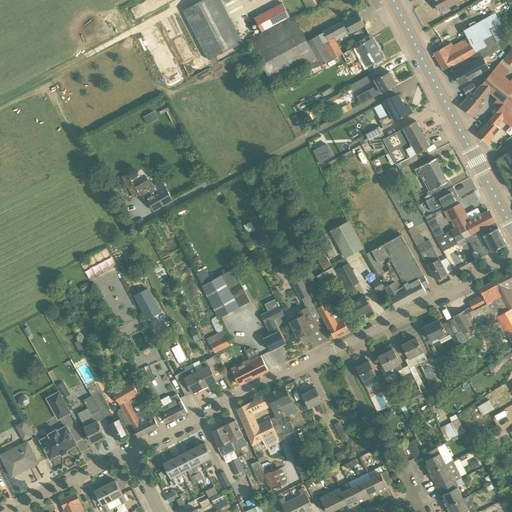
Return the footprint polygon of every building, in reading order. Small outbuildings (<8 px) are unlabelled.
[(215,0),(201,0),(182,10),(209,62),(238,45),(215,0)] [(314,0),(302,0),(307,10),(317,5),(314,0)] [(433,0),(440,11),(459,1),(460,0),(433,0)] [(444,47),(436,52),(434,53),(443,70),(472,55),(496,41),(490,30),(501,24),(499,20),(502,18),(498,10),(494,12),(495,13),(474,25),(463,31),(467,37),(445,49),(444,47)] [(337,41),(350,34),(365,26),(358,13),(307,41),(317,60),(310,63),(313,69),(342,54),(343,53),(337,41)] [(272,84),(310,63),(317,60),(307,41),(293,17),(258,35),(248,40),(272,84)] [(444,22),(446,27),(458,21),(456,17),(444,22)] [(383,59),(377,49),(371,38),(356,46),(343,53),(342,54),(347,63),(351,61),(350,60),(360,55),(367,68),(383,59)] [(501,49),(496,41),(472,55),(475,60),(469,64),(453,72),(460,84),(475,75),(481,72),(482,73),(488,69),(483,59),(501,49)] [(511,49),(503,60),(511,67),(511,49)] [(497,111),(508,99),(511,94),(511,79),(508,84),(503,80),(510,72),(500,64),(472,95),(471,94),(461,106),(473,116),(483,104),(481,102),(486,97),(485,97),(490,91),(498,98),(493,104),(496,107),(495,109),(497,111)] [(389,71),(374,79),(375,80),(377,85),(357,96),(361,104),(396,84),(389,71)] [(353,92),(375,80),(374,79),(371,74),(350,85),(353,92)] [(463,89),(466,95),(477,89),(473,83),(463,89)] [(387,116),(379,120),(383,127),(411,112),(407,105),(404,107),(397,95),(381,104),(387,116)] [(511,102),(508,99),(497,111),(477,134),(487,143),(500,128),(497,126),(504,118),(511,125),(511,102)] [(154,111),(143,117),(148,125),(158,119),(154,111)] [(304,125),(311,121),(306,111),(299,115),(304,125)] [(382,132),(368,139),(372,146),(373,145),(377,152),(387,147),(396,164),(396,163),(399,169),(423,156),(421,151),(430,146),(416,121),(385,137),(382,132)] [(368,139),(382,132),(379,126),(365,133),(368,139)] [(333,156),(326,143),(313,151),(321,164),(324,163),(323,161),(333,156)] [(428,195),(430,199),(451,188),(447,182),(448,181),(447,181),(441,170),(435,159),(436,158),(414,169),(415,170),(416,170),(419,176),(421,175),(429,191),(427,192),(428,195)] [(139,194),(127,174),(122,177),(134,198),(139,194)] [(257,210),(239,178),(235,180),(230,183),(233,187),(225,191),(241,219),(257,210)] [(173,200),(162,181),(141,193),(145,200),(147,199),(154,211),(173,200)] [(430,199),(426,201),(432,212),(443,205),(444,207),(456,200),(455,198),(458,196),(453,186),(451,188),(430,199)] [(464,238),(495,222),(489,211),(470,221),(460,204),(445,212),(450,221),(452,220),(456,228),(458,227),(464,238)] [(436,239),(445,234),(435,217),(427,221),(436,239)] [(349,222),(331,231),(345,257),(363,248),(349,222)] [(458,227),(456,228),(445,234),(436,239),(438,242),(453,235),(458,243),(460,246),(469,241),(475,252),(477,251),(480,257),(506,244),(495,222),(464,238),(458,227)] [(412,236),(421,253),(435,279),(447,273),(429,239),(425,241),(420,231),(412,236)] [(426,292),(423,286),(428,283),(400,232),(371,248),(372,250),(366,253),(378,275),(381,273),(384,278),(382,279),(386,286),(384,287),(385,289),(395,308),(426,292)] [(335,253),(326,234),(319,237),(329,256),(335,253)] [(320,244),(308,251),(312,259),(316,257),(324,272),(317,276),(322,285),(338,277),(320,244)] [(124,254),(125,257),(131,265),(132,267),(138,263),(130,250),(124,254)] [(339,276),(345,289),(360,316),(372,309),(365,296),(359,299),(352,285),(358,282),(351,270),(339,276)] [(488,322),(511,308),(511,294),(509,289),(511,287),(511,271),(500,277),(492,281),(500,295),(486,304),(478,308),(473,300),(469,302),(471,306),(453,316),(454,319),(461,331),(463,335),(484,324),(486,323),(488,322)] [(222,275),(202,286),(219,319),(250,302),(240,283),(238,284),(233,273),(223,278),(222,275)] [(291,280),(301,300),(302,299),(309,296),(310,295),(300,276),(291,280)] [(377,293),(385,289),(384,287),(379,278),(372,282),(377,293)] [(473,300),(478,308),(486,304),(500,295),(492,281),(479,289),(483,295),(473,300)] [(134,295),(147,320),(161,312),(148,288),(134,295)] [(309,296),(302,299),(305,304),(312,300),(309,296)] [(315,302),(318,307),(334,338),(349,330),(341,316),(334,319),(323,298),(315,302)] [(286,343),(274,320),(283,315),(279,306),(261,315),(265,324),(266,324),(270,333),(272,332),(273,334),(264,338),(270,351),(286,343)] [(309,323),(314,321),(307,307),(297,313),(299,317),(289,322),(297,337),(312,330),(309,323)] [(511,308),(488,322),(491,328),(501,323),(511,343),(511,308)] [(439,340),(450,334),(451,336),(457,333),(461,331),(454,319),(451,321),(442,326),(438,320),(424,327),(430,340),(437,337),(439,340)] [(197,327),(190,331),(196,342),(202,338),(197,327)] [(225,330),(207,339),(214,352),(232,343),(225,330)] [(416,381),(419,387),(423,393),(427,391),(415,365),(426,359),(423,351),(416,338),(402,345),(409,358),(405,359),(410,367),(412,372),(416,381)] [(81,340),(75,343),(84,359),(90,356),(81,340)] [(246,351),(251,361),(232,370),(240,385),(269,370),(261,355),(259,357),(256,350),(250,349),(246,351)] [(385,378),(403,369),(400,363),(393,349),(379,356),(385,368),(381,370),(385,378)] [(203,368),(197,371),(204,387),(217,381),(212,371),(218,368),(213,356),(200,363),(203,368)] [(434,360),(436,364),(443,360),(441,356),(434,360)] [(356,367),(366,387),(379,380),(369,361),(356,367)] [(204,387),(197,371),(193,364),(185,367),(186,370),(175,375),(181,386),(187,383),(192,393),(204,387)] [(164,405),(161,399),(152,382),(156,379),(149,365),(139,370),(166,423),(187,412),(178,393),(170,397),(172,401),(164,405)] [(412,372),(401,377),(406,386),(416,381),(412,372)] [(113,392),(122,408),(128,419),(131,424),(132,423),(138,436),(158,427),(151,413),(146,415),(143,410),(135,414),(128,399),(139,393),(132,381),(113,392)] [(423,393),(419,387),(416,381),(406,386),(404,387),(407,393),(411,401),(424,395),(423,393)] [(63,382),(57,386),(65,399),(71,395),(63,382)] [(284,385),(265,394),(271,408),(290,450),(299,446),(297,442),(299,441),(289,421),(287,422),(284,416),(296,411),(284,385)] [(302,394),(309,408),(316,404),(321,414),(327,411),(315,388),(302,394)] [(393,394),(390,388),(384,392),(387,398),(393,394)] [(61,393),(49,398),(60,419),(71,413),(61,393)] [(101,394),(93,398),(99,409),(104,417),(115,439),(128,433),(125,427),(131,424),(128,419),(122,408),(118,411),(117,415),(119,419),(116,421),(112,413),(101,394)] [(260,412),(271,408),(265,394),(254,399),(254,400),(255,401),(260,412)] [(99,409),(93,398),(92,396),(83,400),(88,409),(78,414),(80,418),(92,443),(105,436),(93,413),(99,409)] [(477,406),(482,415),(494,408),(489,399),(477,406)] [(259,426),(254,415),(248,404),(238,409),(253,443),(264,438),(268,446),(281,440),(272,420),(259,426)] [(223,426),(235,450),(236,453),(240,451),(239,448),(246,445),(242,436),(243,436),(235,420),(223,426)] [(459,420),(440,429),(446,442),(465,433),(459,420)] [(340,422),(335,425),(343,441),(348,438),(340,422)] [(235,450),(223,426),(211,432),(222,456),(235,450)] [(41,440),(50,458),(60,454),(63,455),(67,453),(67,450),(76,445),(67,427),(58,432),(57,430),(56,429),(54,429),(51,431),(50,432),(49,434),(50,436),(41,440)] [(408,448),(413,458),(424,453),(417,439),(409,443),(411,447),(408,448)] [(38,463),(27,442),(1,455),(12,476),(38,463)] [(195,448),(202,462),(205,469),(216,464),(205,443),(195,448)] [(426,465),(430,473),(447,464),(438,447),(426,454),(429,460),(426,461),(428,464),(426,465)] [(184,453),(195,474),(198,481),(202,479),(203,479),(196,465),(202,462),(195,448),(184,453)] [(483,451),(479,455),(484,459),(488,455),(483,451)] [(174,459),(181,473),(187,470),(194,483),(198,481),(195,474),(184,453),(174,459)] [(256,455),(258,460),(259,462),(264,460),(261,453),(256,455)] [(237,475),(245,471),(239,458),(231,462),(237,475)] [(175,476),(181,473),(174,459),(163,464),(171,478),(174,485),(179,483),(175,476)] [(259,484),(267,480),(264,474),(265,474),(258,460),(250,464),(259,484)] [(474,469),(480,466),(477,460),(471,463),(474,469)] [(454,461),(447,464),(430,473),(433,480),(435,479),(437,483),(440,482),(443,487),(455,481),(462,478),(454,461)] [(368,473),(371,478),(379,493),(388,488),(383,478),(389,475),(384,465),(381,467),(380,466),(368,473)] [(264,474),(267,480),(271,490),(288,483),(281,467),(265,474),(264,474)] [(231,486),(224,471),(217,475),(224,490),(231,486)] [(359,477),(361,483),(369,498),(379,493),(371,478),(368,473),(359,477)] [(116,480),(105,486),(116,507),(126,502),(116,480)] [(455,481),(443,487),(445,493),(443,494),(445,498),(443,499),(447,507),(463,499),(455,481)] [(361,483),(351,488),(359,503),(369,498),(361,483)] [(105,511),(116,507),(105,486),(95,491),(105,511)] [(214,487),(205,491),(209,498),(218,494),(214,487)] [(294,499),(300,511),(308,511),(311,510),(309,505),(311,504),(306,493),(303,487),(298,490),(300,495),(294,499)] [(330,493),(338,509),(347,504),(342,492),(340,488),(330,493)] [(351,488),(342,492),(347,504),(349,508),(359,503),(351,488)] [(166,497),(169,503),(179,498),(176,492),(166,497)] [(60,500),(65,511),(81,511),(80,510),(83,508),(80,502),(77,493),(60,500)] [(214,505),(225,499),(223,493),(211,499),(214,505)] [(330,511),(338,509),(330,493),(320,498),(327,511),(330,511)] [(469,495),(463,499),(447,507),(449,511),(468,511),(467,511),(475,507),(469,495)] [(181,497),(176,499),(180,507),(185,505),(181,497)] [(300,511),(294,499),(287,502),(284,497),(279,499),(282,505),(285,511),(300,511)]
